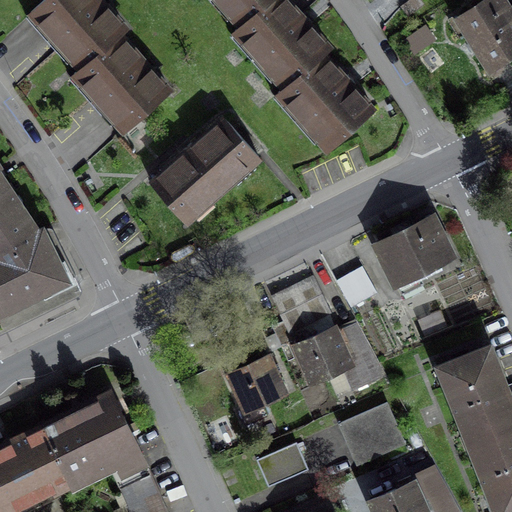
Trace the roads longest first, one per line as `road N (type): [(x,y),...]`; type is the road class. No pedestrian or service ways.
road 1 (residential): [(125,318),(446,166)]
road 2 (residential): [(0,104),(83,232),(125,318)]
road 3 (residential): [(125,318),(212,511)]
road 4 (residential): [(342,0),(446,166)]
road 5 (residential): [(446,166),(511,315)]
road 6 (residential): [(0,383),(125,318)]
